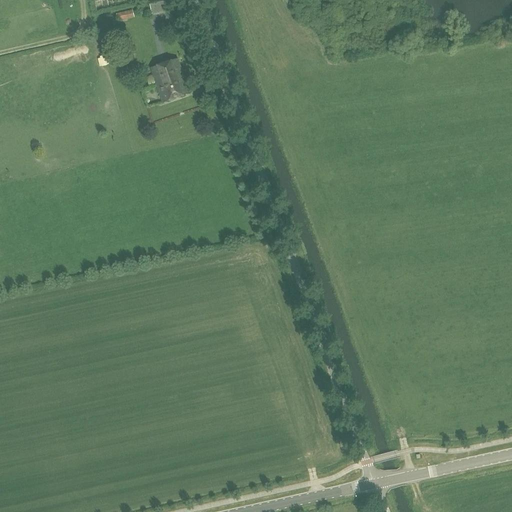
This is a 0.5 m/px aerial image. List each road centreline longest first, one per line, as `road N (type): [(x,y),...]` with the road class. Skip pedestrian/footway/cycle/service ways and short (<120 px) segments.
road 1 (unclassified): [(373,483),(192,0)]
road 2 (secondary): [(511,454),(373,483)]
